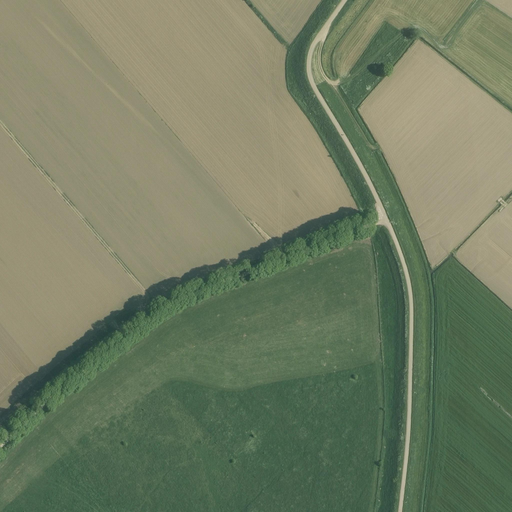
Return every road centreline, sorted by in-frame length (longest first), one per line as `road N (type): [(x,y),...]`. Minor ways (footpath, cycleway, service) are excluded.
road 1 (unclassified): [(0,446),(160,311),(386,219)]
road 2 (unclassified): [(402,511),(413,315),(406,260),(386,219)]
road 3 (unclassified): [(386,219),(308,70),(314,42),(344,0)]
road 4 (track): [(380,146),(369,146),(325,78),(321,42)]
